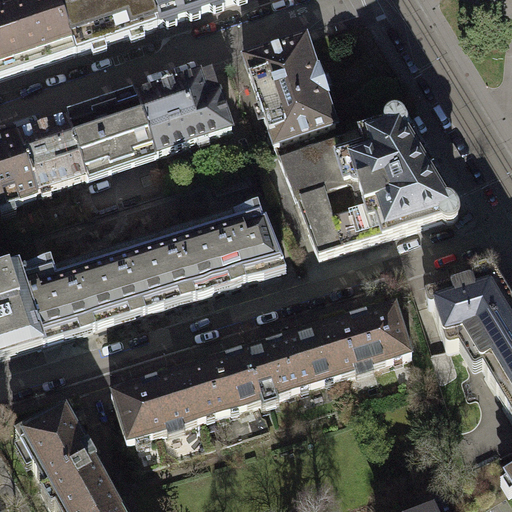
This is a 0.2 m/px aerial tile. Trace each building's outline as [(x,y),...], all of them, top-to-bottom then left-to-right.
[(0,82),(74,58),(54,0),(15,0),(0,5),(0,82)] [(157,30),(146,0),(54,0),(74,58),(157,30)] [(146,0),(157,30),(240,0),(146,0)] [(244,66),(273,152),(336,130),(307,45),(244,66)] [(156,162),(232,136),(211,75),(135,101),(156,162)] [(156,162),(135,101),(109,110),(66,125),(86,183),(87,185),(131,170),(156,162)] [(385,131),(280,166),(319,265),(442,225),(445,227),(450,228),(455,226),(457,223),(457,220),(456,215),(403,125),(400,122),(396,121),(391,121),(388,124),(386,127),(385,131)] [(86,183),(66,125),(17,141),(37,199),(86,183)] [(0,211),(37,199),(17,141),(0,147),(0,211)] [(286,274),(265,225),(256,228),(254,221),(24,294),(43,350),(104,331),(233,291),(286,274)] [(0,363),(43,350),(24,294),(17,275),(0,281),(0,363)] [(511,305),(495,278),(429,299),(446,356),(468,350),(511,422),(511,305)] [(412,362),(396,311),(318,335),(334,385),(412,362)] [(256,409),(334,385),(318,335),(240,358),(256,409)] [(202,425),(256,409),(240,358),(187,375),(202,425)] [(187,375),(110,398),(126,449),(202,425),(187,375)] [(122,511),(67,411),(16,440),(44,491),(40,493),(50,511),(55,511),(56,511),(122,511)]
